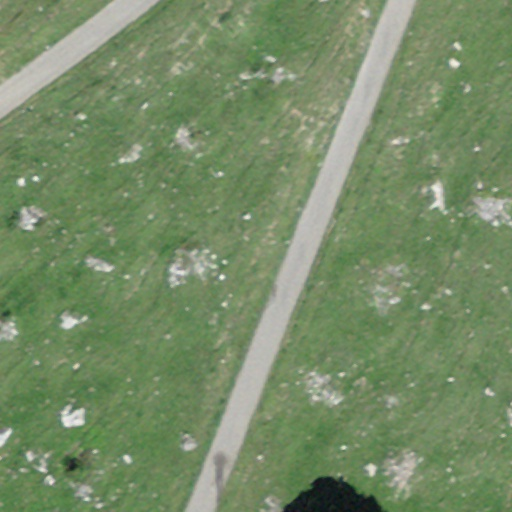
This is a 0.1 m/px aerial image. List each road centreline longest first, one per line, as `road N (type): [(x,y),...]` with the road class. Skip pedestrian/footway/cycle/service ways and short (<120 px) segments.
road 1 (track): [(212,511),(417,0)]
road 2 (track): [(148,0),(111,37),(0,115)]
